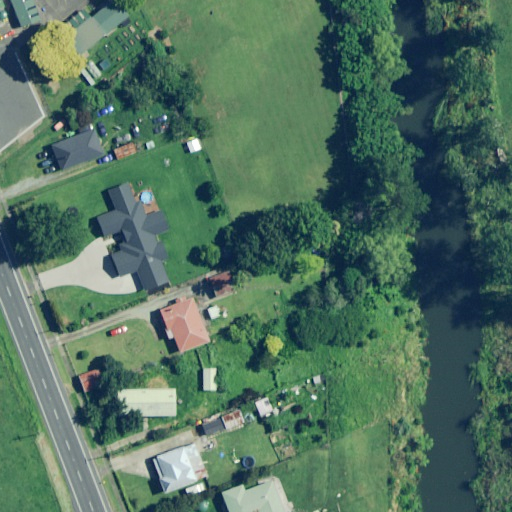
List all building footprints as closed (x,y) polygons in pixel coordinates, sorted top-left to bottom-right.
[(34,44),(84,1),(83,0),(47,0),(18,26),(34,44)] [(126,17),(113,1),(75,31),(88,47),(104,34),(126,17)] [(0,45),(18,38),(11,23),(0,27),(0,45)] [(103,154),(94,129),(50,146),(60,171),(103,154)] [(136,154),(132,143),(113,150),(117,161),(136,154)] [(126,183),(108,192),(118,212),(136,203),(126,183)] [(149,265),(132,273),(141,294),(159,287),(149,265)] [(234,288),(228,272),(208,279),(214,295),(234,288)] [(208,342),(192,299),(159,312),(170,339),(173,338),(179,353),(208,342)] [(88,317),(83,302),(59,311),(65,326),(88,317)] [(106,386),(100,369),(78,377),(84,394),(106,386)] [(223,370),(203,369),(202,391),(215,391),(216,380),(223,380),(223,370)] [(175,417),(175,390),(117,391),(117,417),(175,417)] [(224,431),(220,419),(202,425),(206,437),(224,431)] [(249,436),(244,424),(226,431),(232,447),(243,443),(241,439),(249,436)] [(203,469),(194,445),(152,460),(164,494),(196,483),(192,473),(203,469)] [(240,463),(234,453),(221,460),(226,471),(240,463)] [(220,472),(214,456),(206,459),(212,475),(220,472)]
